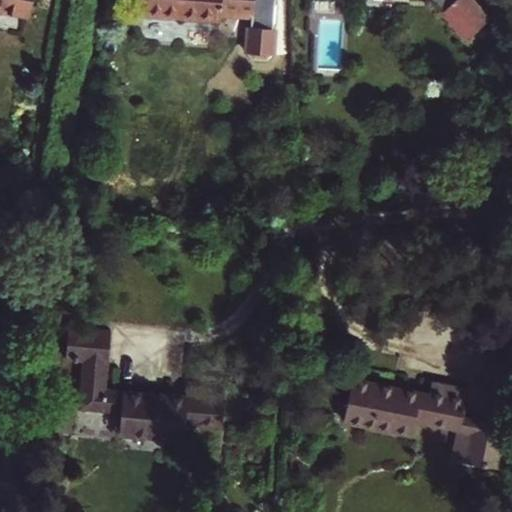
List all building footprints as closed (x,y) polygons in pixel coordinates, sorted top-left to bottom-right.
[(0,0),(0,10),(28,16),(31,0),(0,0)] [(143,0),(142,16),(220,21),(221,14),(253,16),(253,0),(143,0)] [(436,0),(442,9),(440,10),(465,38),(487,19),(471,0),(436,0)] [(82,320),(70,320),(66,361),(81,362),(77,408),(58,406),(56,431),(76,433),(77,410),(120,414),(118,436),(185,442),(186,424),(222,426),(225,389),(185,386),(185,395),(105,388),(111,330),(81,328),(82,320)] [(498,466),(505,427),(463,416),(468,390),(432,381),(429,393),(352,376),(342,422),(372,429),(371,433),(412,441),(417,422),(456,431),(450,456),(498,466)]
